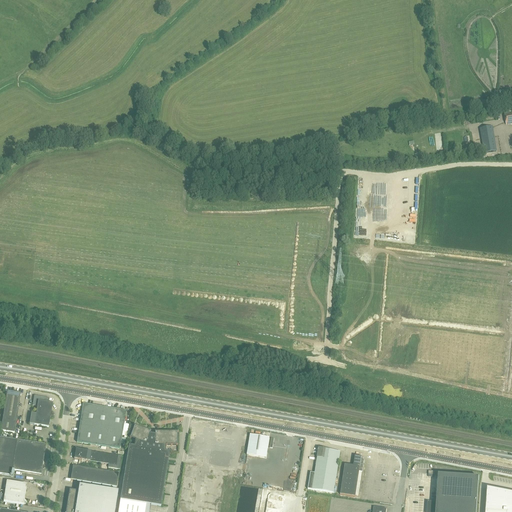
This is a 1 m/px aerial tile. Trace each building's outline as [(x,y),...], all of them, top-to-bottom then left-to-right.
[(491,127),(480,130),(484,154),(495,152),(491,127)] [(1,431),(14,433),(21,394),(7,391),(1,431)] [(29,424),(34,425),(35,425),(49,428),(53,404),(48,403),(49,398),(34,396),(33,405),(37,406),(36,415),(31,414),(29,424)] [(79,430),(93,433),(97,406),(83,404),(79,430)] [(93,433),(107,435),(111,409),(97,406),(93,433)] [(107,435),(122,437),(126,411),(111,409),(107,435)] [(149,511),(151,505),(161,506),(170,452),(165,451),(166,445),(178,445),(178,432),(151,431),(133,425),(129,438),(135,440),(134,446),(129,445),(118,511),(114,511),(118,492),(79,486),(78,492),(69,490),(65,511),(149,511)] [(77,442),(120,449),(122,437),(107,435),(93,433),(79,430),(77,442)] [(270,437),(250,434),(248,447),(247,454),(247,456),(266,459),(270,437)] [(0,474),(11,476),(12,470),(41,475),(46,445),(0,437),(0,474)] [(308,489),(334,493),(340,452),(328,450),(318,448),(317,457),(317,458),(315,473),(310,473),(308,489)] [(108,468),(120,470),(122,456),(76,449),(74,459),(109,464),(108,468)] [(340,495),(355,497),(359,471),(362,472),(364,460),(361,460),(361,457),(355,456),(353,466),(345,465),(340,495)] [(77,481),(116,487),(118,473),(73,466),(71,476),(78,477),(77,481)] [(476,511),(478,478),(438,475),(437,486),(435,511),(476,511)] [(3,502),(24,505),(27,485),(7,482),(3,502)] [(511,511),(511,492),(487,487),(485,511),(511,511)]
